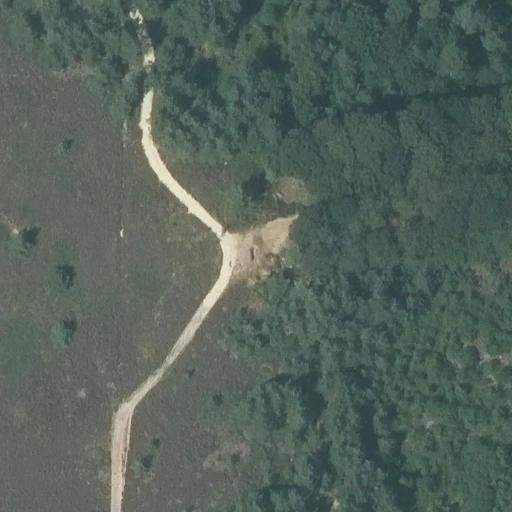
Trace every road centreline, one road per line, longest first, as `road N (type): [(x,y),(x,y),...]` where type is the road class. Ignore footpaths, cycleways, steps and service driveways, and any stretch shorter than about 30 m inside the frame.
road 1 (track): [(128,0),(141,36),(152,156),(237,255),(118,427),(116,511)]
road 2 (track): [(511,187),(302,214),(237,255)]
